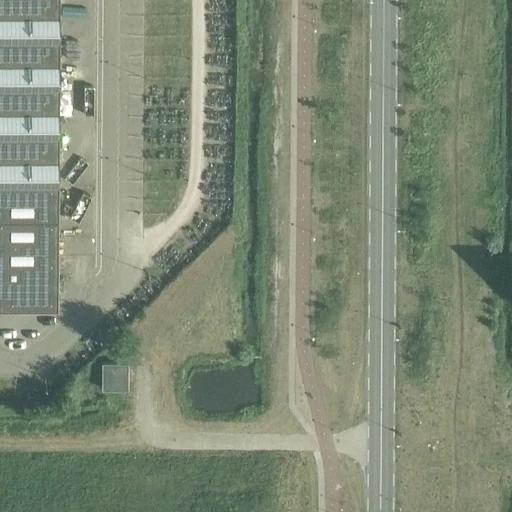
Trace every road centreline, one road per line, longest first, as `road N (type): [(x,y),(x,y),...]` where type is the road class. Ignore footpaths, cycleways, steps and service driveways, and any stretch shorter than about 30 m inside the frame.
road 1 (tertiary): [(383,0),(380,511)]
road 2 (unknown): [(204,0),(201,195),(175,239),(133,259)]
